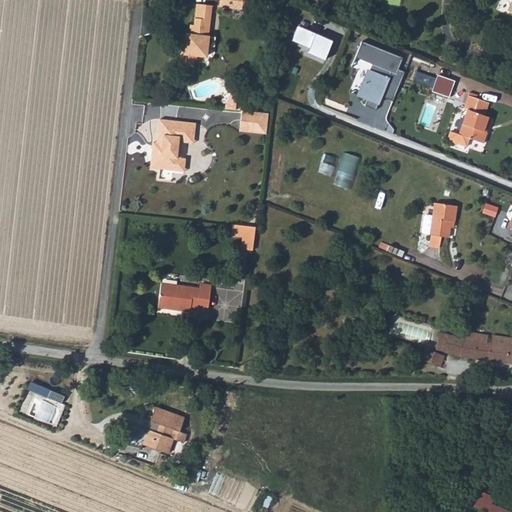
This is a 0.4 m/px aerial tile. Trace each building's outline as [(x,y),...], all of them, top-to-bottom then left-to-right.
[(249,0),(219,0),(219,5),(249,8),(249,0)] [(190,34),(187,33),(185,52),(181,52),(180,64),(197,66),(198,55),(207,56),(208,45),(215,45),(216,36),(209,35),(212,4),(197,3),(194,24),(190,24),(190,34)] [(325,60),(333,41),(298,26),(293,38),(304,42),(303,45),(318,51),(316,56),(325,60)] [(385,97),(394,101),(407,72),(401,69),(406,59),(365,41),(354,65),(362,69),(352,92),(369,99),(367,104),(380,110),(385,97)] [(415,81),(431,87),(435,78),(419,72),(415,81)] [(438,76),(433,92),(449,98),(455,81),(438,76)] [(478,94),(469,92),(464,108),(468,109),(459,133),(451,130),(447,139),(467,146),(470,138),(484,143),(488,131),(484,130),(489,116),(484,114),(489,102),(477,98),(478,94)] [(268,112),(242,110),(241,121),(258,123),(257,132),(266,132),(268,112)] [(151,146),(149,167),(174,170),(178,141),(182,138),(193,139),(195,122),(158,118),(155,147),(151,146)] [(258,123),(241,121),(240,129),(257,132),(258,123)] [(193,142),(193,139),(182,138),(178,141),(174,170),(182,171),(183,158),(179,157),(181,141),(193,142)] [(345,153),(340,186),(356,188),(361,156),(345,153)] [(324,172),(334,176),(338,167),(327,163),(324,172)] [(441,236),(448,237),(450,221),(454,221),(457,205),(434,202),(432,216),(425,216),(422,218),(421,232),(423,234),(430,235),(441,236)] [(251,249),(254,226),(231,223),(230,234),(242,235),(241,248),(251,249)] [(441,236),(430,235),(429,248),(439,249),(441,236)] [(168,309),(168,305),(188,308),(189,306),(206,308),(209,284),(198,282),(197,288),(159,283),(156,307),(168,309)] [(460,356),(475,358),(477,339),(461,338),(439,330),(436,348),(460,356)] [(477,339),(475,358),(511,362),(511,337),(504,336),(503,342),(477,339)] [(439,366),(444,354),(425,347),(421,359),(439,366)] [(52,390),(49,396),(63,402),(66,395),(52,390)] [(455,422),(460,403),(435,397),(430,416),(455,422)] [(181,432),(186,417),(157,406),(152,421),(153,421),(161,424),(158,432),(150,429),(144,444),(169,453),(175,439),(171,437),(175,429),(181,432)] [(161,424),(153,421),(150,429),(158,432),(161,424)] [(181,432),(175,429),(171,437),(175,439),(185,442),(188,434),(181,432)] [(511,511),(511,504),(480,491),(474,506),(489,511),(511,511)]
